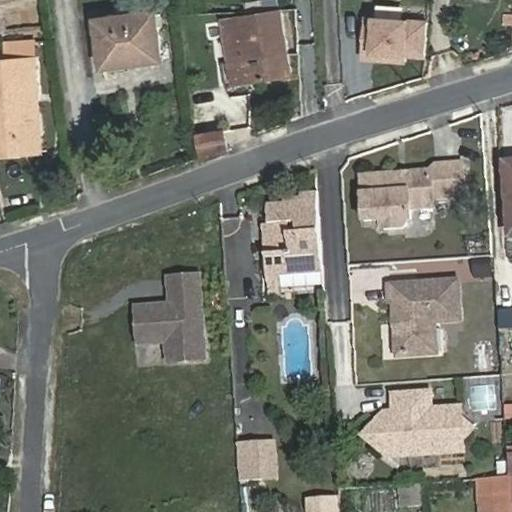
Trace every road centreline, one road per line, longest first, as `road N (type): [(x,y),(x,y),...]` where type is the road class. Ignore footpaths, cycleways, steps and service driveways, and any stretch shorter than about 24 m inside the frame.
road 1 (residential): [(511,81),(331,134),(52,236)]
road 2 (residential): [(52,236),(36,511)]
